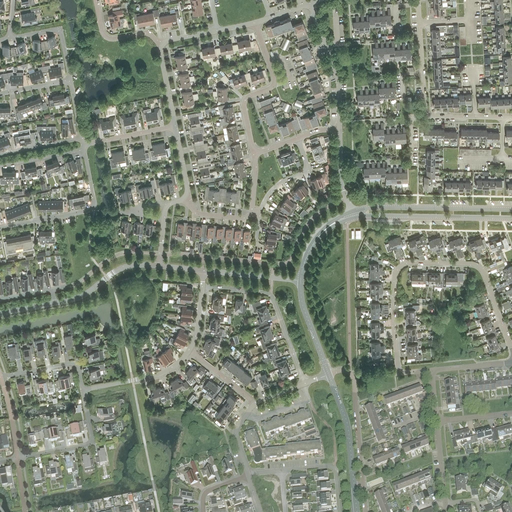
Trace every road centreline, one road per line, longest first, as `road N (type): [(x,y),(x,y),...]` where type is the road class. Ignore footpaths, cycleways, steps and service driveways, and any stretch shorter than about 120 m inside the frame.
road 1 (residential): [(400,372),(393,291),(405,263),(482,269),(511,349)]
road 2 (residential): [(303,384),(268,295),(202,287)]
road 3 (tertiary): [(511,209),(368,207),(353,214)]
road 4 (tertiary): [(353,214),(511,218)]
road 5 (residential): [(83,149),(94,208),(0,228)]
road 6 (residential): [(253,154),(244,105),(274,84),(255,23)]
road 7 (residential): [(329,376),(342,370),(353,378),(362,483)]
road 8 (unclassified): [(338,129),(338,80),(309,3)]
road 9 (residential): [(17,459),(92,441),(83,389)]
